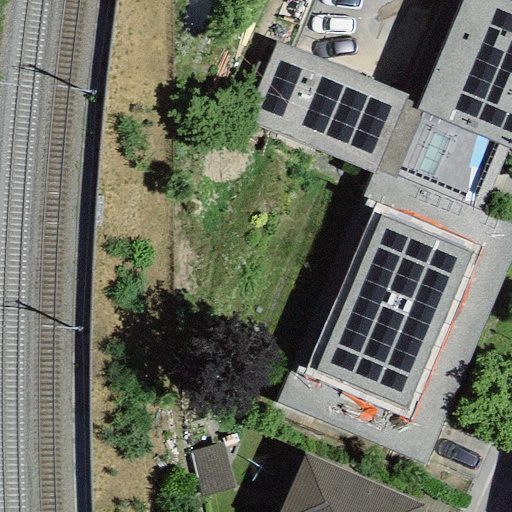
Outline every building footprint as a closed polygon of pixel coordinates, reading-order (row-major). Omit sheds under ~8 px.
[(511,3),(502,0),(460,0),(414,110),(507,149),(511,150),(511,3)] [(405,97),(276,43),(242,122),(370,175),(373,169),(479,213),(507,149),(414,110),(402,104),(405,97)] [(370,175),(275,403),(423,465),(511,251),(511,226),(479,213),(373,169),(370,175)] [(220,443),(185,452),(198,500),(233,491),(220,443)] [(420,511),(423,507),(302,455),(277,511),(420,511)]
